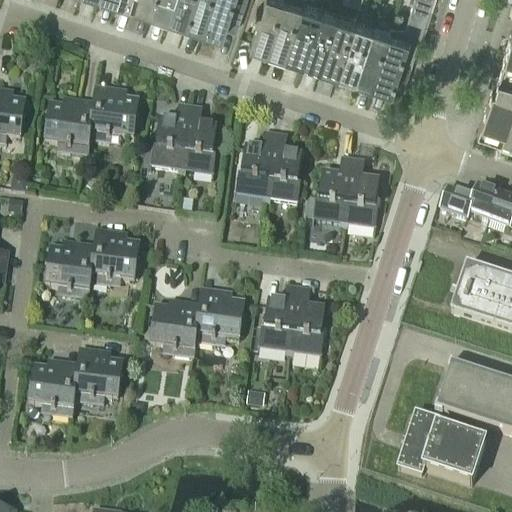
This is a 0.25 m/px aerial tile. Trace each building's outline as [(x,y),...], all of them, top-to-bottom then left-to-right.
[(136,0),(135,6),(152,12),(155,0),(136,0)] [(155,0),(152,12),(170,17),(175,0),(155,0)] [(175,0),(170,17),(187,23),(194,0),(175,0)] [(194,0),(187,23),(205,29),(214,0),(194,0)] [(214,0),(205,29),(222,34),(224,28),(235,32),(245,0),(214,0)] [(257,19),(249,43),(267,49),(283,0),(263,0),(261,8),(260,8),(259,8),(258,8),(257,8),(256,9),(255,10),(254,10),(254,11),(254,12),(254,13),(254,14),(254,16),(254,17),(255,17),(255,18),(256,19),(257,19)] [(288,0),(283,0),(267,49),(285,55),(301,4),(288,0)] [(390,33),(374,84),(392,89),(392,88),(402,91),(410,67),(431,0),(412,0),(401,37),(390,33)] [(301,4),(285,55),(303,60),(310,37),(319,10),(301,4)] [(310,37),(303,60),(321,66),(337,16),(319,10),(310,37)] [(337,16),(321,66),(338,72),(355,22),(337,16)] [(355,22),(338,72),(356,78),(372,27),(355,22)] [(372,27),(356,78),(374,84),(390,33),(372,27)] [(493,86),(477,131),(502,140),(504,134),(511,137),(509,142),(510,143),(511,138),(511,27),(495,87),(493,86)] [(92,115),(87,146),(88,146),(107,149),(108,141),(132,144),(137,105),(93,98),(91,115),(92,115)] [(0,142),(19,145),(24,105),(0,101),(0,142)] [(45,137),(43,148),(66,151),(65,159),(86,162),(88,146),(87,146),(92,115),(91,115),(49,108),(45,137)] [(145,150),(141,170),(150,172),(177,175),(176,180),(180,180),(190,110),(178,109),(175,125),(159,123),(155,152),(153,151),(145,150)] [(190,110),(180,180),(184,181),(185,176),(212,180),(215,160),(212,159),(216,130),(199,128),(202,112),(190,110)] [(238,178),(235,198),(262,202),(261,206),(265,207),(275,137),(263,135),(261,151),(245,149),(241,178),(238,178)] [(275,137),(265,207),(270,207),(271,203),(298,207),(301,187),(298,186),(302,157),(285,154),(287,139),(275,137)] [(305,206),(303,222),(313,223),(340,227),(339,232),(343,233),(353,162),(340,161),(338,177),(322,175),(318,203),(315,203),(309,202),(305,206)] [(353,162),(343,233),(347,233),(348,228),(375,232),(378,211),(375,211),(379,182),(362,180),(365,164),(353,162)] [(11,185),(10,193),(24,195),(26,182),(18,180),(11,185)] [(447,192),(439,214),(466,223),(469,217),(488,225),(498,196),(477,189),(473,201),(447,192)] [(511,201),(498,196),(488,225),(509,232),(511,232),(511,222),(511,223),(511,222),(511,201)] [(9,203),(7,214),(21,216),(22,205),(9,203)] [(93,258),(89,288),(89,289),(108,291),(109,284),(133,287),(138,248),(95,242),(93,258)] [(50,251),(44,291),(67,294),(66,302),(87,305),(89,289),(89,288),(93,258),(50,251)] [(511,284),(466,269),(450,317),(511,337),(511,284)] [(256,331),(253,356),(258,357),(258,352),(285,355),(285,360),(288,360),(298,291),(286,289),(284,306),(267,304),(263,332),(260,331),(260,332),(256,331)] [(298,291),(288,360),(293,361),(294,356),(321,360),(323,340),(320,339),(324,311),(308,309),(310,292),(298,291)] [(198,317),(194,346),(195,346),(215,349),(216,341),(239,344),(245,306),(200,299),(197,316),(198,317)] [(154,310),(149,349),(173,352),(172,360),(193,363),(195,346),(194,346),(198,317),(197,316),(154,310)] [(77,376),(72,408),(92,411),(93,402),(116,406),(121,367),(78,361),(76,376),(77,376)] [(436,408),(434,415),(441,417),(442,416),(511,438),(511,387),(456,370),(457,368),(450,366),(447,373),(449,373),(438,408),(436,408)] [(33,370),(28,410),(50,413),(49,421),(70,424),(72,408),(77,376),(76,376),(33,370)] [(248,395),(246,408),(263,410),(265,397),(248,395)] [(132,406),(131,418),(142,419),(143,407),(132,406)] [(415,418),(397,473),(421,481),(423,474),(471,490),(485,448),(437,432),(439,426),(415,418)]
